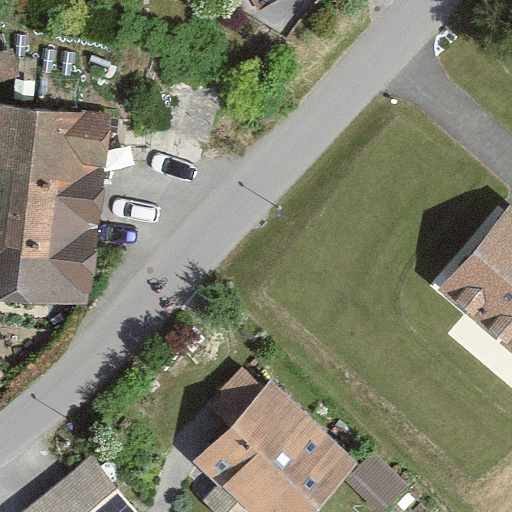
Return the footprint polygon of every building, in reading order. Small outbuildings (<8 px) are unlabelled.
[(120,109),(0,95),(0,284),(100,295),(120,109)] [(511,203),(446,279),(511,335),(511,203)] [(210,398),(233,421),(271,381),(248,359),(210,398)] [(233,421),(205,455),(268,511),(317,511),(368,456),(277,375),(271,381),(233,421)] [(145,511),(101,452),(19,511),(145,511)]
